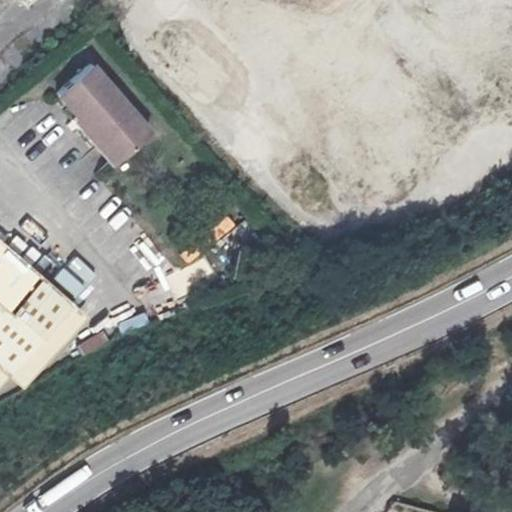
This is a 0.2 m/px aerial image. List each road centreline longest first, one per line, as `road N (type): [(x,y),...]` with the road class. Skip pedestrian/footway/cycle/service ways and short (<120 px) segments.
road 1 (primary): [(43,511),(129,455),(511,276)]
road 2 (unknown): [(0,146),(108,266)]
